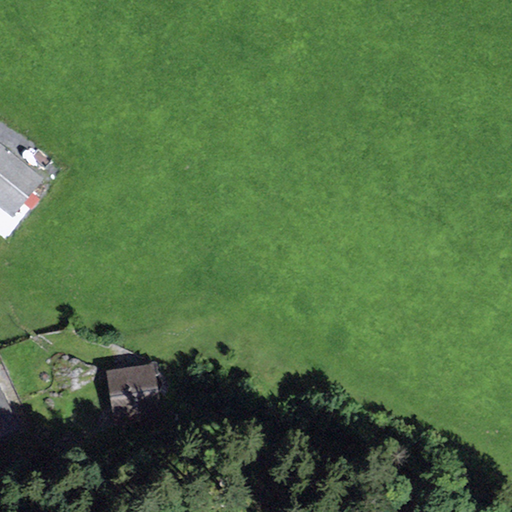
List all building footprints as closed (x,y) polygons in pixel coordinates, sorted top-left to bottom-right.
[(30,193),(40,181),(0,149),(0,205),(13,215),(23,202),(31,209),(38,199),(30,193)] [(150,377),(157,376),(155,364),(127,368),(128,375),(149,372),(150,377)] [(112,378),(119,420),(140,417),(156,414),(150,377),(149,372),(128,375),(112,378)] [(0,394),(0,435),(17,428),(0,394)] [(140,417),(141,427),(157,424),(156,414),(140,417)]
